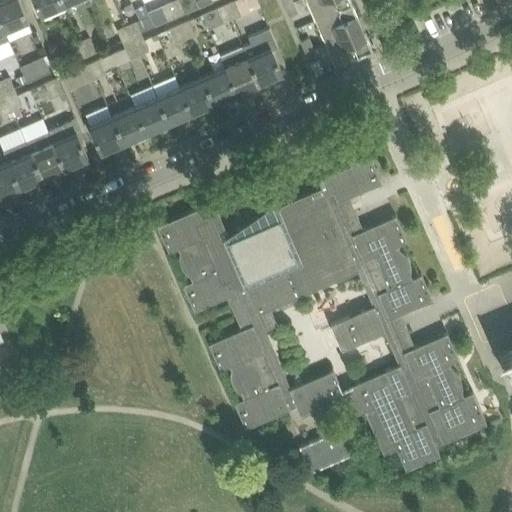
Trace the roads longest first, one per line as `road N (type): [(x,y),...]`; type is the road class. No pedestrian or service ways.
road 1 (residential): [(0,237),(379,78)]
road 2 (residential): [(511,317),(485,328),(379,78)]
road 3 (residential): [(379,78),(511,18)]
